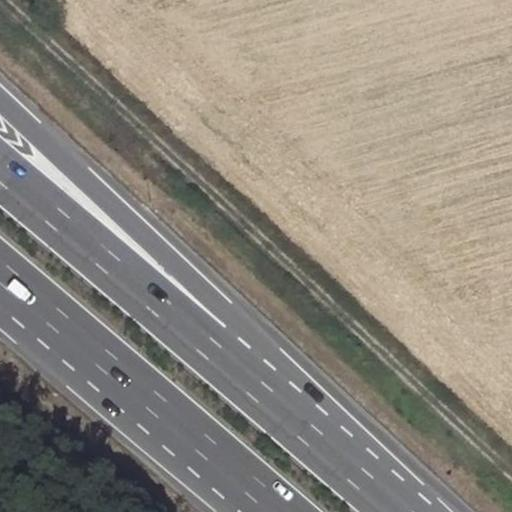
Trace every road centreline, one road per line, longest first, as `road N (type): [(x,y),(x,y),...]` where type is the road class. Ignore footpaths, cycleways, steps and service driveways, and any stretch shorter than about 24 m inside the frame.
road 1 (track): [(1,0),(511,465)]
road 2 (motorway): [(354,472),(171,262),(0,99)]
road 3 (motorway): [(354,472),(0,169)]
road 4 (motorway): [(0,271),(282,511)]
